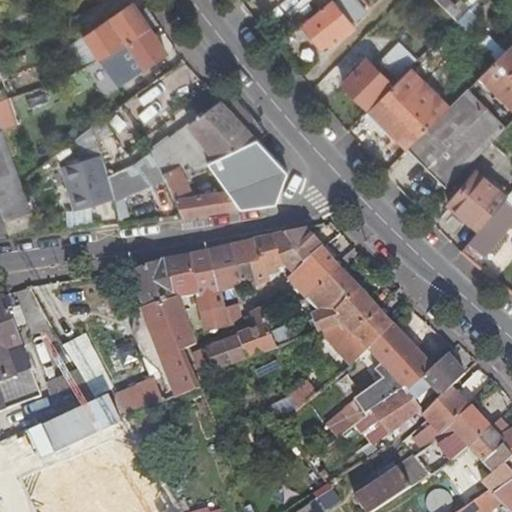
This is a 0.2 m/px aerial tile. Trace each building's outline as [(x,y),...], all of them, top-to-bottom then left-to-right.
[(350,0),(336,11),(352,32),(369,20),(353,0),(350,0)] [(464,19),(446,0),(433,0),(457,25),(464,19)] [(101,59),(126,47),(148,31),(132,8),(82,40),(97,62),(101,59)] [(336,11),(307,32),(324,54),(330,49),(332,51),(354,35),(352,32),(336,11)] [(126,47),(101,59),(117,86),(165,57),(148,31),(126,47)] [(468,85),(492,62),(479,48),(455,71),(468,85)] [(511,48),(495,66),(479,81),(511,114),(511,48)] [(395,87),(404,77),(414,68),(395,50),(377,68),(395,87)] [(88,84),(104,74),(97,62),(81,72),(88,84)] [(385,90),(364,68),(342,89),(363,113),(385,90)] [(404,77),(395,87),(366,116),(404,155),(444,116),(404,77)] [(152,153),(163,177),(177,169),(207,153),(213,161),(257,141),(254,137),(229,109),(216,95),(202,105),(208,113),(152,153)] [(237,102),(229,109),(254,137),(262,131),(237,102)] [(458,102),(444,116),(404,155),(443,193),(460,176),(496,140),(458,102)] [(0,118),(5,132),(7,138),(19,133),(10,107),(0,112),(0,118)] [(0,204),(7,223),(33,213),(7,138),(5,132),(0,134),(0,204)] [(275,207),(287,174),(257,141),(213,161),(208,163),(229,195),(239,211),(275,207)] [(118,211),(119,219),(130,217),(125,200),(166,183),(163,177),(152,153),(137,164),(108,177),(118,211)] [(208,163),(213,161),(207,153),(177,169),(208,163)] [(166,183),(184,219),(239,211),(229,195),(225,197),(210,200),(194,201),(177,169),(163,177),(166,183)] [(445,207),(476,233),(504,200),(473,174),(445,207)] [(511,199),(508,196),(504,200),(476,233),(466,245),(480,255),(511,215),(511,199)] [(286,267),(293,277),(321,250),(303,232),(271,238),(286,267)] [(286,267),(271,238),(253,242),(263,264),(250,268),(257,288),(270,285),(279,277),(279,272),(286,267)] [(263,264),(253,242),(232,247),(245,290),(257,288),(250,268),(263,264)] [(245,290),(232,247),(209,252),(222,296),(227,294),(230,302),(235,301),(234,292),(245,290)] [(288,284),(305,301),(307,300),(309,300),(341,271),(321,250),(293,277),(288,284)] [(193,295),(203,318),(227,312),(222,296),(209,252),(188,257),(197,293),(193,295)] [(164,263),(178,296),(178,299),(193,295),(197,293),(188,257),(164,263)] [(178,296),(164,263),(129,273),(143,309),(178,296)] [(341,324),(352,334),(377,310),(341,271),(309,300),(307,300),(310,306),(304,309),(308,317),(309,316),(316,333),(319,332),(341,324)] [(178,296),(143,309),(134,314),(133,335),(152,376),(168,368),(180,395),(201,385),(184,350),(196,345),(178,299),(178,296)] [(0,416),(41,403),(6,302),(0,304),(0,416)] [(227,312),(233,329),(245,326),(239,310),(227,312)] [(350,365),(366,350),(393,326),(377,310),(352,334),(341,324),(319,332),(350,365)] [(227,312),(203,318),(209,333),(233,329),(227,312)] [(270,332),(262,314),(254,319),(258,328),(238,337),(248,360),(277,348),(270,332)] [(270,332),(277,348),(297,341),(294,333),(292,334),(287,324),(270,332)] [(338,441),(352,430),(372,415),(404,391),(406,394),(433,369),(393,326),(366,350),(399,385),(393,389),(389,384),(330,429),(338,441)] [(225,342),(236,365),(248,360),(238,337),(225,342)] [(66,352),(77,369),(96,399),(115,390),(87,340),(66,352)] [(236,365),(225,342),(207,349),(192,355),(201,374),(215,368),(216,372),(236,365)] [(439,399),(450,388),(464,375),(446,356),(433,369),(406,394),(412,401),(427,387),(439,399)] [(57,417),(96,399),(77,369),(43,385),(57,417)] [(132,420),(135,418),(150,411),(169,401),(157,378),(120,398),(132,420)] [(300,408),(317,394),(308,383),(291,397),(300,408)] [(471,410),(450,388),(439,399),(423,415),(428,421),(432,424),(444,435),(448,431),(471,410)] [(412,401),(406,394),(404,391),(372,415),(388,435),(421,412),(412,401)] [(471,410),(448,431),(452,436),(467,449),(492,431),(471,410)] [(164,436),(150,411),(135,418),(149,443),(164,436)] [(440,446),(452,436),(448,431),(444,435),(432,424),(414,439),(424,453),(438,443),(440,446)] [(511,429),(499,438),(494,442),(511,460),(505,464),(511,472),(511,429)] [(481,481),(487,487),(491,491),(511,476),(511,472),(505,464),(511,460),(494,442),(499,438),(492,431),(467,449),(493,473),(481,481)] [(428,475),(430,477),(438,471),(451,461),(450,460),(440,446),(438,443),(424,453),(415,459),(428,475)] [(400,471),(384,482),(359,500),(366,511),(374,511),(428,475),(415,459),(400,471)] [(384,482),(400,471),(396,465),(380,476),(384,482)] [(329,470),(319,474),(323,481),(332,476),(329,470)] [(511,511),(511,476),(491,491),(498,499),(511,511)] [(482,511),(498,499),(491,491),(487,487),(462,505),(453,511),(482,511)] [(319,500),(327,511),(341,503),(332,491),(319,500)] [(302,511),(326,511),(327,511),(319,500),(302,511)]
